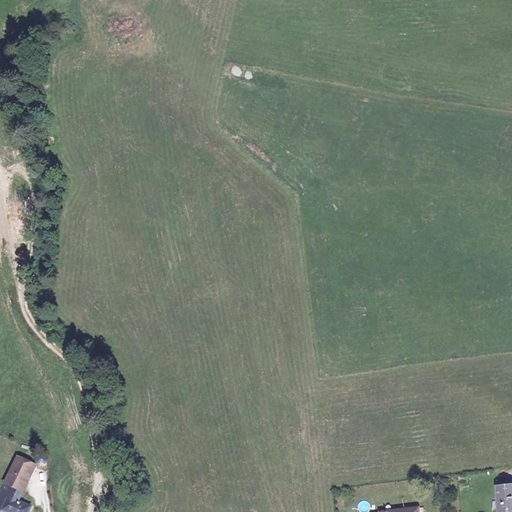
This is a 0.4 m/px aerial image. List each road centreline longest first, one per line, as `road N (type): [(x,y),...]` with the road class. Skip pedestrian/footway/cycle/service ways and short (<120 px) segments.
road 1 (track): [(321,511),(314,449),(283,373),(275,314),(284,223),(142,61)]
road 2 (track): [(93,511),(99,478),(78,370),(23,303),(35,204),(20,171),(0,158)]
road 3 (track): [(314,449),(307,321),(287,238)]
road 4 (track): [(177,0),(192,10),(205,47),(203,138)]
